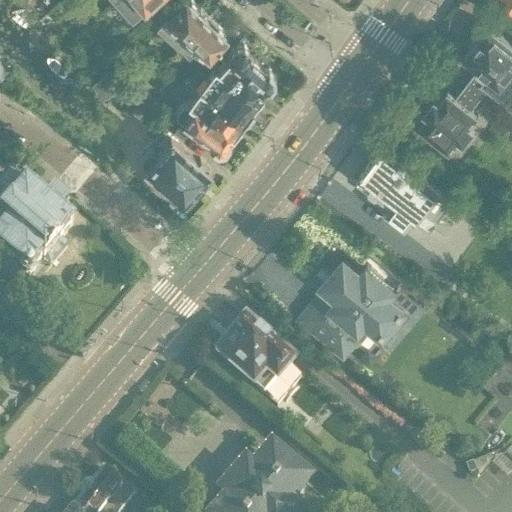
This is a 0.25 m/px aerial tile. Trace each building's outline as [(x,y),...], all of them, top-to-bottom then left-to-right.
[(180,0),(166,16),(186,34),(208,12),(194,0),(180,0)] [(208,52),(225,34),(224,32),(224,28),(208,12),(186,34),(195,42),(196,41),(197,41),(192,47),(203,56),(208,51),(208,52)] [(511,39),(489,22),(488,24),(485,22),(479,21),(473,23),(472,29),(474,35),(477,37),(464,53),(478,65),(479,68),(473,75),(484,84),(485,82),(511,103),(511,39)] [(263,65),(249,52),(249,48),(243,42),(234,43),(229,49),(229,53),(217,66),(218,66),(257,96),(265,85),(269,85),(274,79),(273,70),(268,65),(263,65)] [(92,81),(104,97),(127,79),(114,63),(92,81)] [(257,96),(218,66),(217,66),(214,64),(198,85),(242,117),(247,117),(253,109),(251,105),(252,104),(251,103),(257,96)] [(242,117),(198,85),(187,100),(181,101),(175,109),(176,115),(208,139),(209,143),(216,148),(224,147),(229,140),(230,133),(242,117)] [(463,143),(474,128),(470,125),(478,114),(448,90),(439,101),(435,97),(423,112),(428,115),(419,126),(450,150),(458,139),(463,143)] [(198,159),(170,135),(168,137),(170,138),(157,152),(152,148),(146,148),(140,155),(141,161),(182,198),(184,196),(188,196),(193,190),(193,186),(208,168),(207,167),(209,165),(200,157),(198,159)] [(385,141),(374,155),(358,176),(371,185),(368,188),(369,192),(375,196),(379,196),(381,193),(394,202),(405,187),(419,197),(434,178),(385,141)] [(22,186),(9,175),(0,185),(0,201),(4,205),(0,209),(0,272),(12,282),(20,282),(20,283),(21,284),(21,285),(22,285),(23,286),(24,287),(26,287),(27,287),(29,287),(30,286),(31,285),(32,283),(32,282),(32,281),(32,280),(32,279),(31,278),(30,277),(41,263),(43,264),(61,243),(59,241),(72,226),(23,185),(22,186)] [(430,190),(415,215),(432,226),(448,202),(430,190)] [(361,272),(345,258),(324,282),(333,289),(326,296),(322,293),(302,316),(344,351),(356,337),(359,340),(373,324),(383,332),(404,308),(386,293),(392,286),(367,265),(361,272)] [(319,390),(287,363),(286,365),(244,328),(228,346),(225,343),(212,358),(299,433),(327,400),(318,391),(319,390)] [(493,433),(501,433),(501,425),(493,425),(493,433)] [(271,455),(253,476),(251,478),(252,479),(235,499),(234,498),(228,504),(226,502),(217,511),(294,511),(312,491),(271,455)] [(81,499),(77,504),(86,511),(121,511),(135,496),(103,471),(92,484),(85,485),(80,491),(81,499)]
